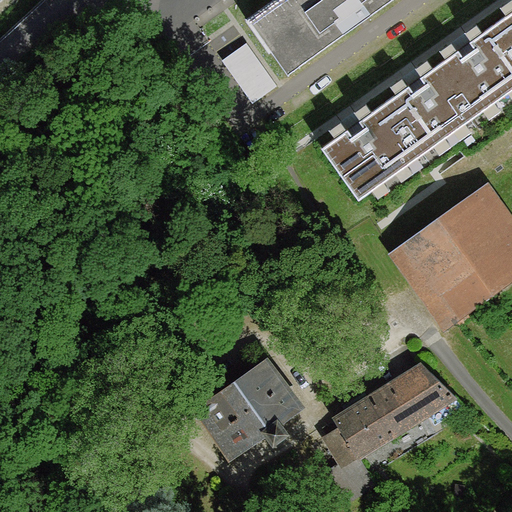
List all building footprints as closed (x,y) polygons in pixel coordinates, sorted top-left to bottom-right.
[(276,0),(250,19),(289,74),(392,0),(276,0)] [(511,12),(324,147),(363,201),(511,94),(511,12)] [(277,89),(247,46),(223,64),(253,106),(277,89)] [(465,173),(390,226),(453,315),(454,313),(486,291),(511,272),(511,240),(510,238),(465,173)] [(495,302),(486,291),(454,313),(462,324),(495,302)] [(300,405),(268,362),(207,404),(210,410),(238,450),(266,430),(280,421),(300,405)] [(456,396),(423,364),(335,419),(341,427),(359,457),(456,396)] [(210,410),(207,404),(205,400),(198,399),(192,402),(191,409),(195,414),(201,415),(210,410)] [(288,432),(280,421),(266,430),(274,441),(288,432)] [(359,457),(341,427),(326,437),(343,463),(345,466),(359,457)] [(345,466),(343,463),(337,468),(349,489),(370,475),(359,457),(345,466)]
